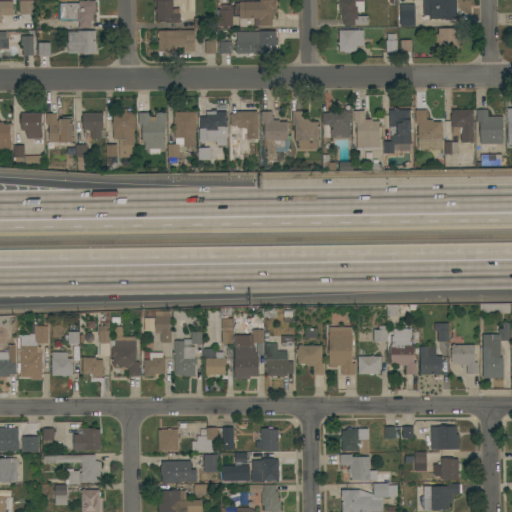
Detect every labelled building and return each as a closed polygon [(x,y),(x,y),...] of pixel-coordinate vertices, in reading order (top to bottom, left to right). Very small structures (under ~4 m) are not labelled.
[(86,1),(86,0),(88,0),(88,1),(95,1),(95,12),(95,15),(92,15),(93,22),(90,22),(90,28),(78,28),(78,22),(76,22),(76,19),(58,19),(58,3),(78,3),(78,1),(86,1)] [(156,12),(154,12),(154,9),(156,9),(156,1),(172,0),(172,9),(178,8),(179,15),(180,15),(180,17),(179,17),(179,23),(163,23),(163,21),(156,21),(156,12)] [(259,1),(259,0),(276,0),(276,13),(273,13),(273,15),(274,15),(274,20),(271,20),(271,26),(259,26),(259,20),(257,20),(257,18),(246,18),(246,27),(239,27),(239,14),(232,14),(232,26),(217,27),(217,9),(221,9),(221,6),(226,6),(226,5),(231,5),(231,6),(234,6),(234,3),(238,3),(238,2),(259,1)] [(354,0),(354,1),(363,1),(363,12),(357,12),(357,16),(367,16),(367,25),(343,25),(343,19),(340,19),(340,18),(339,18),(339,15),(340,15),(340,13),(338,13),(338,10),(337,10),(335,9),(335,4),(337,3),(338,3),(338,1),(337,1),(337,0),(354,0)] [(456,0),(456,8),(457,9),(457,12),(456,13),(456,19),(451,19),(451,20),(444,20),(444,19),(429,19),(429,15),(422,15),(422,0),(456,0)] [(0,16),(10,17),(10,2),(0,2),(0,16)] [(17,2),(17,16),(27,16),(27,2),(17,2)] [(414,10),(414,26),(399,26),(399,11),(414,10)] [(205,18),(205,29),(193,29),(193,18),(205,18)] [(460,28),(460,48),(438,47),(438,38),(437,38),(437,32),(438,32),(438,28),(460,28)] [(194,30),(194,51),(180,52),(180,51),(169,51),(169,53),(168,54),(164,54),(163,52),(162,52),(162,51),(158,52),(157,31),(194,30)] [(363,30),(363,46),(360,46),(360,47),(356,47),(356,52),(350,52),(350,53),(343,53),(343,52),(338,52),(338,30),(363,30)] [(95,53),(90,53),(90,54),(88,54),(88,55),(84,55),(84,54),(82,54),(82,53),(67,53),(67,32),(77,32),(77,31),(95,31),(95,53)] [(235,54),(235,42),(236,42),(236,32),(258,32),(258,31),(275,31),(275,39),(277,39),(277,43),(275,43),(275,45),(276,45),(276,49),(275,49),(275,52),(266,52),(266,53),(235,54)] [(6,37),(6,40),(8,40),(8,49),(0,49),(0,32),(16,32),(17,37),(6,37)] [(396,52),(385,52),(385,40),(386,40),(386,34),(394,34),(394,40),(396,40),(396,52)] [(215,54),(204,54),(204,41),(208,41),(208,35),(215,35),(215,54)] [(33,36),(33,42),(36,42),(36,55),(22,55),(22,44),(18,44),(18,36),(20,36),(33,36)] [(410,40),(411,52),(400,52),(399,40),(410,40)] [(50,56),(37,56),(37,43),(49,42),(50,56)] [(219,42),(230,42),(230,53),(219,54),(219,42)] [(133,157),(118,157),(118,139),(112,140),(112,129),(111,129),(111,122),(112,122),(112,113),(119,113),(119,109),(126,109),(126,112),(133,112),(134,129),(133,130),(133,157)] [(472,142),(461,143),(460,127),(459,127),(459,128),(457,128),(457,127),(451,127),(451,121),(450,122),(450,115),(451,115),(451,110),(472,109),(472,142)] [(487,116),(502,116),(502,144),(479,144),(479,121),(476,121),(476,110),(487,109),(487,116)] [(328,113),(328,111),(349,110),(349,119),(350,119),(350,120),(349,120),(349,137),(330,138),(330,129),(331,129),(331,128),(328,128),(328,125),(322,125),(322,113),(328,113)] [(409,110),(409,134),(410,134),(410,144),(400,144),(400,146),(399,148),(398,149),(397,149),(396,150),(393,150),(393,153),(382,153),(382,141),(390,141),(390,135),(389,135),(389,127),(388,110),(409,110)] [(441,158),(431,159),(431,150),(417,150),(417,137),(416,137),(416,132),(417,132),(417,123),(414,123),(414,110),(425,110),(425,120),(432,120),(433,122),(441,122),(441,158)] [(257,139),(240,139),(240,128),(236,128),(236,126),(230,126),(230,114),(236,114),(236,111),(257,111),(257,139)] [(283,140),(283,147),(275,147),(275,153),(276,153),(276,161),(266,161),(266,153),(265,144),(264,144),(264,142),(265,142),(265,140),(264,141),(263,123),(261,123),(260,112),(271,111),(271,120),(279,120),(279,122),(287,122),(287,136),(288,136),(288,139),(287,139),(287,140),(283,140)] [(302,111),(302,119),(309,119),(309,122),(318,122),(318,140),(317,140),(317,149),(297,149),(297,141),(294,141),(294,125),(291,125),(291,111),(302,111)] [(379,149),(356,150),(356,123),(353,123),(353,111),(363,111),(364,119),(371,119),(371,121),(379,121),(379,149)] [(102,112),(102,130),(99,130),(99,139),(89,140),(89,130),(82,130),(82,113),(102,112)] [(141,124),(138,124),(137,113),(146,113),(149,115),(149,117),(155,117),(155,112),(164,112),(164,141),(164,150),(159,150),(159,153),(148,154),(148,149),(144,149),(144,141),(141,141),(141,124)] [(195,112),(195,129),(194,129),(195,150),(188,150),(188,147),(185,147),(185,152),(187,152),(187,157),(167,157),(167,144),(174,144),(174,138),(174,130),(173,130),(173,117),(174,117),(174,112),(195,112)] [(226,138),(226,145),(216,145),(215,141),(206,141),(203,141),(203,144),(199,144),(199,141),(198,141),(198,128),(199,128),(199,117),(205,117),(205,112),(226,112),(226,138)] [(41,113),(41,138),(25,139),(25,130),(20,131),(20,113),(41,113)] [(48,125),(45,125),(45,113),(56,113),(56,120),(59,120),(59,119),(62,119),(62,117),(71,117),(72,137),(73,140),(72,140),(72,142),(58,142),(58,148),(48,148),(48,125)] [(10,149),(0,149),(0,122),(2,122),(2,124),(10,124),(10,149)] [(320,138),(320,126),(328,126),(328,138),(320,138)] [(230,136),(235,136),(235,139),(239,139),(239,159),(231,159),(230,136)] [(444,142),(451,142),(456,142),(457,153),(451,153),(451,154),(444,154),(444,142)] [(41,155),(41,165),(24,166),(24,161),(17,162),(16,157),(13,157),(13,145),(24,145),(24,156),(41,155)] [(74,145),(85,145),(85,157),(75,157),(74,145)] [(116,156),(105,157),(105,145),(116,145),(116,156)] [(500,154),(500,165),(480,165),(480,154),(500,154)] [(322,169),(322,155),(328,155),(328,162),(335,162),(335,169),(322,169)] [(509,303),(509,313),(479,313),(479,304),(509,303)] [(169,316),(169,331),(170,331),(170,343),(159,343),(159,333),(154,333),(154,316),(169,316)] [(232,343),(221,344),(221,319),(232,318),(232,343)] [(482,334),(498,334),(498,329),(502,329),(502,322),(509,322),(509,340),(499,340),(500,357),(502,357),(502,365),(503,365),(503,367),(502,367),(502,378),(482,378),(482,334)] [(447,323),(447,341),(437,341),(437,331),(433,331),(433,323),(447,323)] [(252,343),(251,343),(251,346),(253,346),(256,357),(258,357),(258,376),(249,376),(249,379),(233,379),(233,335),(252,335),(252,329),(254,329),(254,324),(262,324),(263,343),(261,343),(261,355),(256,355),(255,343),(252,343)] [(98,325),(109,325),(109,340),(113,340),(113,326),(121,326),(121,337),(135,337),(135,362),(139,362),(139,376),(127,376),(127,367),(120,367),(120,365),(111,365),(111,359),(112,359),(112,356),(111,356),(110,347),(109,347),(109,356),(99,356),(99,343),(98,343),(98,325)] [(386,341),(373,341),(372,329),(378,329),(378,326),(386,325),(386,341)] [(48,343),(34,343),(34,326),(47,326),(48,343)] [(351,327),(351,363),(354,363),(354,375),(341,375),(341,366),(336,366),(336,364),(328,364),(328,355),(327,355),(327,349),(328,349),(328,327),(351,327)] [(410,329),(410,345),(413,345),(413,355),(415,355),(415,359),(413,359),(413,362),(416,362),(416,374),(405,374),(405,365),(397,365),(397,364),(389,364),(389,345),(390,345),(390,336),(391,336),(391,332),(392,332),(393,329),(410,329)] [(78,344),(67,344),(67,332),(78,332),(78,344)] [(173,341),(182,341),(182,339),(190,339),(190,332),(201,332),(201,344),(191,344),(191,347),(194,347),(194,358),(195,358),(195,365),(194,365),(194,376),(183,376),(183,375),(173,375),(173,341)] [(293,336),(293,346),(280,346),(280,336),(293,336)] [(286,376),(286,377),(283,377),(283,376),(276,376),(276,377),(271,377),(271,376),(266,376),(266,372),(264,372),(264,363),(264,352),(265,352),(265,343),(276,343),(276,351),(286,351),(286,361),(293,361),(293,374),(286,374),(286,376)] [(474,344),(474,362),(477,362),(477,374),(466,374),(466,365),(459,365),(459,364),(452,364),(452,363),(450,363),(450,345),(474,344)] [(7,345),(14,345),(14,374),(9,374),(9,377),(0,377),(0,352),(7,352),(7,345)] [(298,346),(298,345),(301,345),(321,345),(321,363),(323,363),(323,375),(313,375),(312,366),(305,366),(305,364),(304,364),(304,365),(300,365),(299,364),(297,364),(297,355),(296,355),(296,349),(297,349),(297,346),(298,346)] [(419,374),(419,357),(419,346),(435,347),(435,356),(441,356),(441,374),(419,374)] [(41,379),(29,379),(29,377),(20,377),(20,370),(19,370),(19,365),(20,365),(20,360),(20,347),(40,347),(40,357),(41,357),(41,379)] [(51,352),(66,352),(66,358),(72,358),(72,375),(66,375),(66,376),(61,376),(61,375),(51,375),(51,352)] [(164,374),(154,374),(154,376),(143,376),(143,370),(142,370),(142,367),(143,367),(143,360),(149,360),(149,358),(144,358),(144,352),(149,352),(161,352),(161,357),(164,357),(164,374)] [(214,358),(214,352),(222,352),(222,358),(226,358),(226,365),(224,365),(224,375),(204,375),(204,358),(214,358)] [(370,356),(370,355),(373,355),(373,356),(380,356),(380,369),(379,369),(379,374),(373,374),(373,375),(368,375),(368,374),(357,374),(357,356),(370,356)] [(81,357),(94,357),(94,359),(102,359),(103,367),(103,370),(103,376),(91,377),(91,376),(88,376),(88,374),(82,374),(81,357)] [(394,426),(394,431),(398,431),(398,437),(394,438),(384,438),(384,426),(394,426)] [(412,438),(402,438),(401,427),(412,426),(412,438)] [(455,426),(455,434),(458,434),(458,449),(430,449),(430,426),(455,426)] [(191,452),(191,441),(196,441),(196,436),(205,436),(205,428),(216,427),(216,439),(218,439),(218,452),(191,452)] [(222,427),(232,427),(233,441),(222,441),(222,427)] [(278,434),(279,434),(279,438),(277,438),(278,450),(261,450),(261,448),(255,448),(255,441),(261,441),(260,438),(259,438),(259,436),(260,436),(260,428),(267,428),(267,427),(272,427),(272,429),(278,429),(278,434)] [(37,428),(37,440),(25,440),(25,428),(37,428)] [(53,447),(42,447),(42,428),(53,428),(53,447)] [(99,450),(82,450),(82,451),(73,451),(73,434),(77,434),(77,431),(82,430),(82,428),(94,428),(94,429),(99,429),(99,450)] [(368,452),(358,453),(358,451),(341,451),(341,441),(339,441),(339,437),(340,437),(340,430),(345,430),(345,429),(346,429),(346,428),(351,428),(351,429),(353,429),(353,428),(355,428),(355,429),(368,429),(368,452)] [(177,435),(180,435),(180,438),(178,438),(178,450),(157,451),(157,429),(177,429),(177,435)] [(0,434),(2,434),(2,439),(15,439),(15,450),(3,450),(2,448),(0,448),(0,434)] [(36,437),(19,437),(19,453),(36,453),(36,437)] [(425,452),(425,471),(413,471),(413,452),(425,452)] [(234,463),(234,453),(246,453),(246,463),(234,463)] [(190,460),(190,469),(195,469),(195,470),(203,470),(203,455),(217,454),(218,472),(206,472),(206,481),(178,482),(178,483),(161,483),(161,474),(159,474),(159,466),(161,466),(161,461),(190,460)] [(368,470),(376,470),(376,479),(370,480),(368,480),(368,481),(359,481),(359,480),(350,480),(350,474),(347,474),(347,469),(349,469),(349,465),(345,465),(345,466),(341,466),(341,465),(339,465),(339,454),(351,454),(351,457),(368,456),(368,470)] [(94,455),(95,461),(97,461),(99,461),(100,482),(93,482),(93,483),(90,483),(90,482),(79,482),(79,484),(65,484),(64,469),(73,469),(73,471),(78,470),(78,468),(81,468),(81,462),(43,463),(42,456),(94,455)] [(0,458),(10,458),(10,462),(15,462),(15,473),(13,473),(13,481),(10,481),(10,482),(7,482),(8,483),(1,483),(1,482),(0,482),(0,458)] [(278,464),(279,464),(281,465),(281,470),(279,472),(278,472),(278,478),(279,478),(279,482),(275,482),(275,481),(249,481),(249,473),(251,472),(251,460),(260,460),(260,458),(273,458),(273,460),(278,459),(278,464)] [(457,463),(460,464),(460,469),(458,471),(458,474),(458,476),(458,480),(440,480),(440,476),(433,476),(432,464),(437,464),(437,462),(439,462),(439,464),(440,464),(440,458),(453,458),(453,459),(457,459),(457,463)] [(386,483),(386,485),(395,485),(396,496),(387,496),(387,497),(373,497),(373,483),(385,483),(386,483)] [(423,486),(447,486),(447,484),(460,483),(460,494),(452,494),(452,501),(448,501),(448,509),(439,510),(438,511),(434,511),(433,509),(430,510),(430,511),(423,511),(423,500),(423,486)] [(193,495),(193,484),(205,484),(205,495),(193,495)] [(66,505),(54,505),(54,485),(66,485),(66,505)] [(261,491),(262,491),(262,485),(275,485),(275,491),(277,491),(277,497),(279,497),(280,511),(263,511),(263,504),(261,504),(261,491)] [(80,511),(80,490),(82,490),(82,489),(84,489),(84,490),(98,489),(98,492),(100,493),(100,495),(98,497),(102,497),(102,511),(80,511)] [(184,490),(185,500),(201,500),(201,511),(158,511),(158,499),(161,499),(160,491),(184,490)] [(358,509),(358,511),(341,511),(341,500),(340,500),(340,496),(341,496),(341,491),(346,491),(345,490),(358,490),(358,493),(365,493),(365,496),(370,496),(370,499),(381,499),(381,511),(360,511),(360,509),(358,509)]
